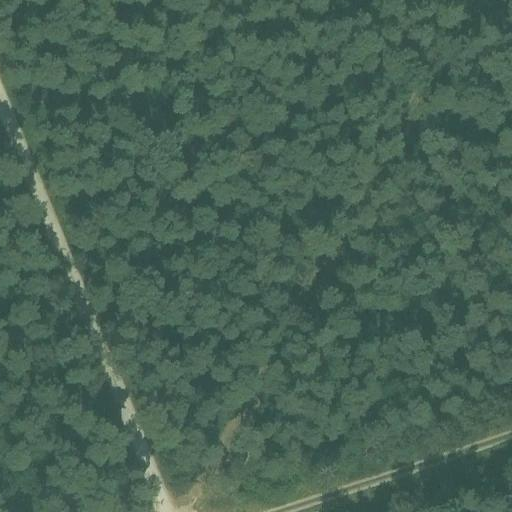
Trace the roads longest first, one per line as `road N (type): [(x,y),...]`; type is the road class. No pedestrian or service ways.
road 1 (track): [(196,511),(212,466),(470,0)]
road 2 (unclassified): [(0,88),(173,511)]
road 3 (track): [(511,439),(296,511)]
